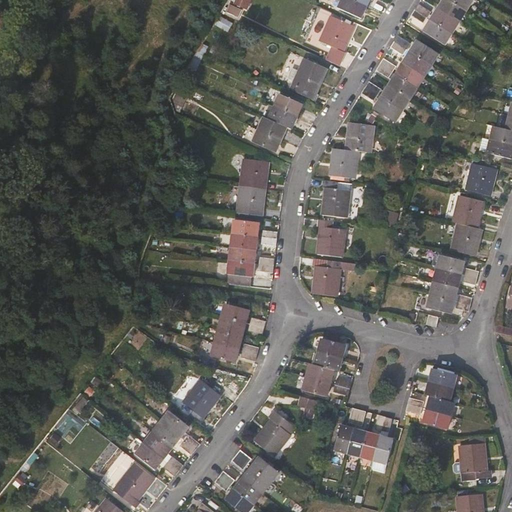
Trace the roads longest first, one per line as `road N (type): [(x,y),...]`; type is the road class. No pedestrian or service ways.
road 1 (residential): [(283,306),(297,178),(406,0)]
road 2 (residential): [(162,511),(261,388),(283,306)]
road 3 (residential): [(373,332),(357,402),(395,411),(413,343)]
